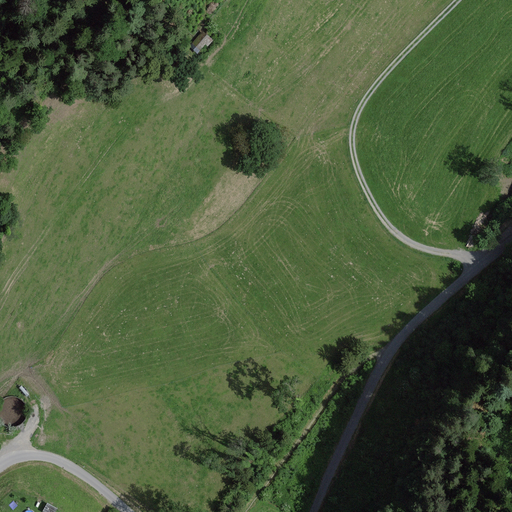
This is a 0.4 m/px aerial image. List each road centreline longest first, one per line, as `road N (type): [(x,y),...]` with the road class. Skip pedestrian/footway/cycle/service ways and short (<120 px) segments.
road 1 (track): [(484,261),(398,233),(373,198),(354,143),(371,93),(459,0)]
road 2 (residential): [(511,237),(391,350),(313,511)]
road 3 (track): [(244,511),(331,395),(360,364),(391,350)]
road 4 (residential): [(128,511),(98,482),(51,456),(0,469)]
